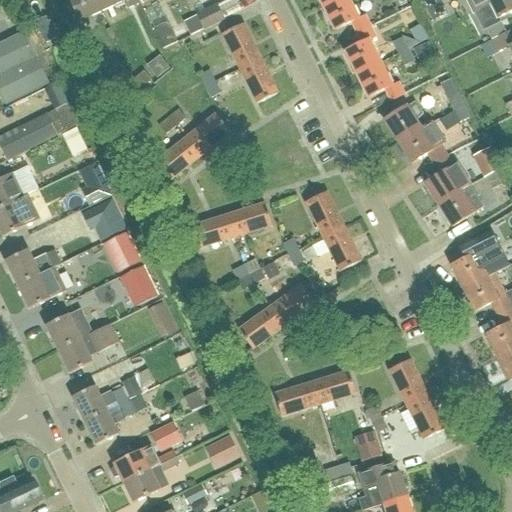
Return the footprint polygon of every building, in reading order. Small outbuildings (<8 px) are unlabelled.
[(102,13),(96,0),(68,0),(69,0),(77,18),(65,24),(71,36),(83,31),(80,24),(102,13)] [(96,0),(102,13),(125,2),(128,9),(140,4),(137,0),(96,0)] [(319,0),(324,9),(342,0),(319,0)] [(356,34),(370,28),(364,17),(358,20),(347,0),(342,0),(324,9),(335,31),(351,23),(356,34)] [(428,0),(423,3),(432,22),(447,15),(439,0),(428,0)] [(511,0),(464,0),(472,16),(491,7),(498,21),(511,14),(511,0)] [(204,32),(219,25),(219,24),(225,21),(217,5),(206,10),(204,4),(195,8),(198,14),(196,15),(204,32)] [(35,24),(46,45),(58,39),(48,17),(35,24)] [(156,36),(161,48),(163,51),(171,47),(170,47),(178,43),(169,23),(153,30),(156,36)] [(241,71),(261,62),(244,27),(224,36),(241,71)] [(357,76),(380,65),(369,42),(375,39),(370,28),(356,34),(362,45),(346,53),(357,76)] [(511,54),(511,38),(509,34),(490,43),(492,47),(496,56),(510,50),(511,54)] [(0,93),(6,105),(48,84),(24,35),(0,46),(0,93)] [(398,56),(409,50),(419,44),(403,38),(392,44),(398,56)] [(413,49),(418,60),(432,54),(427,43),(413,49)] [(487,59),(496,55),(492,47),(490,43),(481,48),(487,59)] [(171,47),(163,51),(166,57),(174,54),(171,47)] [(409,50),(398,56),(404,67),(415,62),(409,50)] [(261,62),(241,71),(258,106),(277,97),(261,62)] [(380,65),(357,76),(368,99),(385,91),(390,103),(403,96),(397,84),(391,88),(380,65)] [(205,88),(216,82),(210,71),(199,76),(205,88)] [(144,72),(134,80),(134,81),(142,90),(151,82),(144,72)] [(440,85),(453,113),(465,108),(451,79),(440,85)] [(134,80),(124,88),(132,98),(142,90),(134,81),(134,80)] [(216,82),(205,88),(211,99),(222,94),(216,82)] [(398,145),(420,131),(415,123),(423,116),(416,105),(407,110),(407,109),(385,123),(398,145)] [(465,108),(453,113),(459,124),(470,118),(465,108)] [(168,118),(176,128),(186,119),(178,110),(168,118)] [(46,115),(0,137),(0,147),(8,163),(58,138),(46,115)] [(176,128),(168,118),(158,126),(166,136),(176,128)] [(186,142),(200,159),(230,135),(216,118),(186,142)] [(434,166),(446,158),(440,149),(446,145),(432,123),(420,131),(398,145),(411,166),(428,156),(434,166)] [(76,131),(62,137),(73,158),(86,152),(76,131)] [(200,159),(186,142),(156,166),(170,183),(200,159)] [(483,179),(500,171),(489,148),(472,157),(483,179)] [(438,208),(461,194),(460,193),(470,187),(457,167),(453,170),(446,158),(434,166),(441,176),(425,186),(438,208)] [(53,176),(76,168),(73,160),(50,168),(53,176)] [(81,191),(89,208),(114,196),(98,163),(78,173),(86,189),(81,191)] [(1,182),(0,182),(0,212),(13,206),(23,201),(38,193),(27,170),(1,182)] [(461,194),(438,208),(452,229),(474,216),(473,214),(482,209),(475,197),(465,201),(461,194)] [(324,240),(344,230),(326,195),(307,205),(324,240)] [(13,206),(0,212),(0,235),(2,241),(41,222),(29,198),(23,201),(13,206)] [(95,232),(101,244),(128,231),(113,200),(79,216),(88,235),(95,232)] [(229,219),(235,240),(272,228),(265,207),(229,219)] [(235,240),(229,219),(192,230),(198,251),(235,240)] [(344,230),(324,240),(341,275),(361,265),(344,230)] [(493,235),(463,249),(469,261),(453,269),(464,292),(496,276),(495,274),(509,267),(493,235)] [(288,256),(299,251),(294,240),(283,245),(288,256)] [(299,251),(288,256),(294,268),(304,263),(299,251)] [(5,264),(16,288),(56,270),(55,268),(61,265),(55,252),(44,257),(50,270),(38,275),(27,253),(5,264)] [(249,276),(260,270),(255,261),(244,266),(249,276)] [(269,282),(280,277),(274,264),(262,269),(269,282)] [(237,282),(249,276),(244,266),(233,272),(237,282)] [(120,280),(134,309),(158,298),(145,269),(120,280)] [(51,302),(50,300),(66,293),(56,270),(16,288),(28,313),(51,302)] [(260,270),(249,276),(253,286),(265,280),(260,270)] [(249,276),(237,282),(242,291),(253,286),(249,276)] [(498,318),(511,310),(511,291),(505,294),(496,276),(464,292),(475,315),(492,306),(498,318)] [(271,312),(283,329),(315,307),(302,289),(271,312)] [(156,320),(167,314),(163,304),(151,310),(156,320)] [(94,336),(93,334),(81,310),(67,317),(68,318),(46,329),(58,353),(94,336)] [(498,361),(511,353),(511,330),(511,328),(511,326),(511,310),(498,318),(504,330),(487,339),(498,361)] [(283,329),(271,312),(239,334),(252,352),(283,329)] [(92,367),(88,359),(120,344),(111,326),(93,334),(94,336),(58,353),(70,378),(92,367)] [(511,353),(498,361),(509,384),(511,382),(511,353)] [(176,361),(180,372),(197,365),(193,354),(176,361)] [(407,407),(426,398),(409,363),(390,373),(407,407)] [(118,407),(128,403),(126,398),(154,385),(148,372),(122,384),(124,389),(112,395),(118,407)] [(312,386),(318,407),(355,397),(349,375),(312,386)] [(318,407),(312,386),(275,397),(281,418),(318,407)] [(83,425),(106,414),(94,391),(72,402),(83,425)] [(128,403),(118,407),(123,420),(147,409),(142,398),(129,404),(128,403)] [(426,398),(407,407),(424,442),(444,432),(426,398)] [(371,424),(382,419),(376,407),(366,412),(371,424)] [(106,414),(83,425),(95,449),(117,438),(106,414)] [(382,419),(371,424),(377,435),(387,430),(382,419)] [(173,424),(151,435),(161,454),(183,443),(173,424)] [(361,464),(382,458),(375,433),(354,439),(361,464)] [(114,481),(120,479),(123,486),(150,473),(161,468),(163,473),(180,466),(173,452),(157,460),(151,446),(139,452),(141,454),(114,467),(115,470),(111,474),(114,481)] [(298,460),(302,472),(318,466),(314,454),(298,460)] [(349,464),(337,468),(340,478),(352,475),(349,464)] [(361,511),(365,511),(384,506),(407,498),(400,474),(398,475),(394,464),(358,475),(365,498),(358,501),(361,511)] [(324,471),(327,482),(340,478),(337,468),(324,471)] [(150,473),(123,486),(133,507),(160,494),(150,473)] [(188,473),(171,479),(174,488),(191,481),(188,473)] [(335,497),(355,491),(351,477),(331,483),(335,497)] [(0,484),(0,511),(17,511),(39,502),(29,481),(14,488),(10,480),(0,484)] [(305,491),(310,506),(335,497),(331,483),(305,491)] [(188,507),(207,497),(202,486),(182,496),(188,507)] [(256,511),(272,511),(263,492),(250,498),(256,511)] [(411,511),(407,498),(384,506),(385,511),(411,511)]
